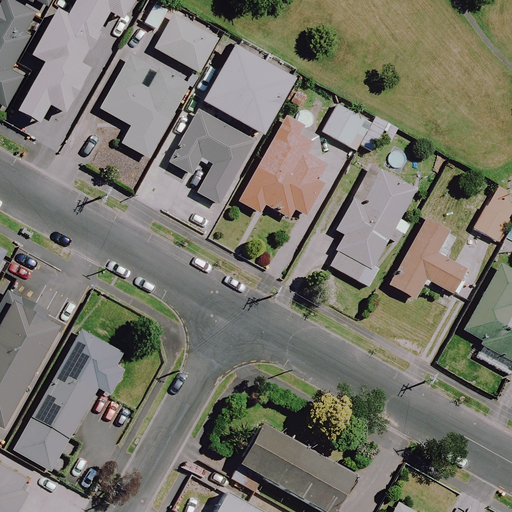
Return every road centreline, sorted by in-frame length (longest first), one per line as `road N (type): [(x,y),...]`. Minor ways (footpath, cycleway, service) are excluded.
road 1 (residential): [(236,312),(511,464)]
road 2 (residential): [(0,176),(236,312)]
road 3 (residential): [(236,312),(124,511)]
